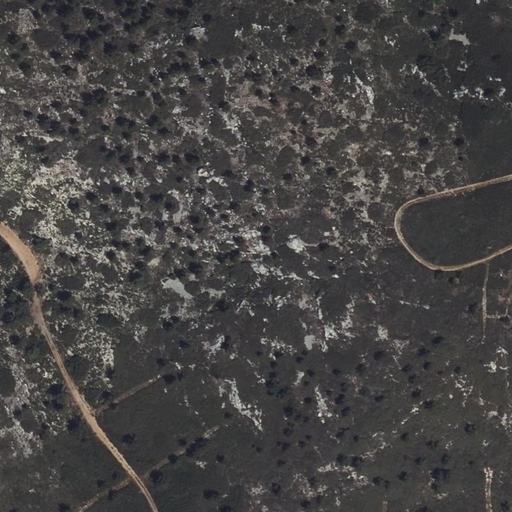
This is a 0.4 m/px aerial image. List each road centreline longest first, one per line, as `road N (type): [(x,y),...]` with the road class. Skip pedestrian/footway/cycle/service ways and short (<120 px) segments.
road 1 (track): [(0,231),(32,270),(76,397),(154,511)]
road 2 (track): [(511,181),(410,203),(390,227),(427,268),(511,250)]
